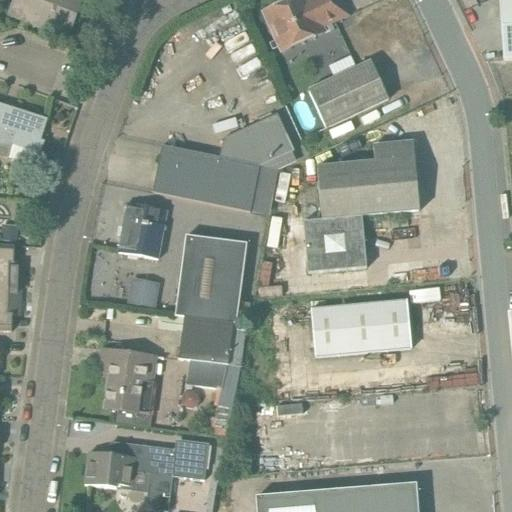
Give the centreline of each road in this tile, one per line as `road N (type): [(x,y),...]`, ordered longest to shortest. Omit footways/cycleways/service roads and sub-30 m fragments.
road 1 (residential): [(29,511),(73,184),(131,17),(156,0)]
road 2 (residential): [(511,477),(480,130),(467,80),(429,0)]
